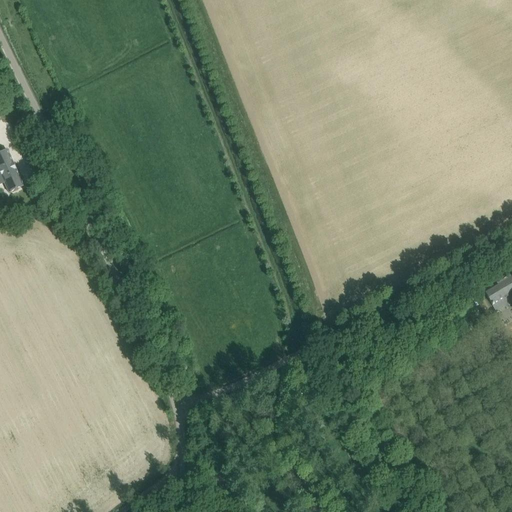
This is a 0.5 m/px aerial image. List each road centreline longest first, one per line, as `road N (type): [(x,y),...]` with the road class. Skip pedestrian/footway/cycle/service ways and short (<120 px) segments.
road 1 (unclassified): [(180,406),(0,36)]
road 2 (unclassified): [(511,238),(223,392),(180,406)]
